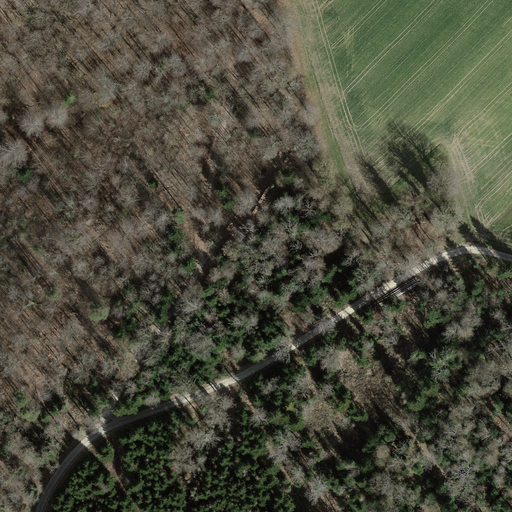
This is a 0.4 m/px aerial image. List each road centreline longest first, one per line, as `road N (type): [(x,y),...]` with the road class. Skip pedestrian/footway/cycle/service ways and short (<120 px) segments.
road 1 (track): [(247,0),(202,203),(157,332),(114,391),(113,425)]
road 2 (track): [(113,425),(182,399),(433,258),(467,249),(511,259)]
